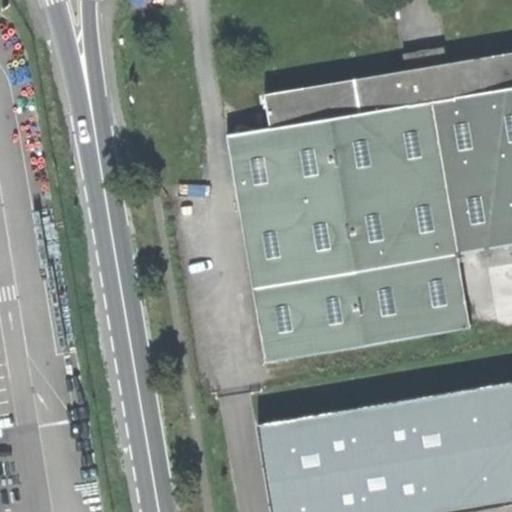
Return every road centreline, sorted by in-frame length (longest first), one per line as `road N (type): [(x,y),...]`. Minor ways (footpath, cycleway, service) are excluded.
road 1 (secondary): [(158,511),(74,20)]
road 2 (unknown): [(191,0),(226,319)]
